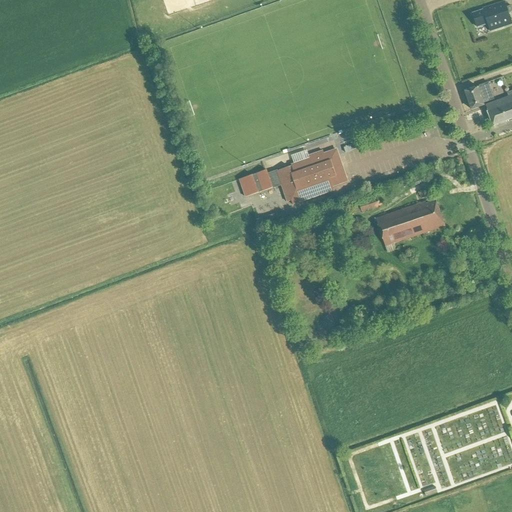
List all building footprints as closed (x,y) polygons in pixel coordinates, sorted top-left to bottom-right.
[(483,12),(473,15),(477,28),(487,25),(490,32),(511,24),(505,3),(483,10),(483,12)] [(479,87),(465,92),(472,110),(484,106),(483,104),(489,102),(483,86),(479,87)] [(511,91),(507,93),(508,98),(486,106),(488,113),(487,113),(493,127),(511,119),(511,91)] [(332,187),(347,182),(337,151),(324,155),(323,151),(309,157),(310,161),(302,164),(269,175),(268,171),(241,181),(247,198),(282,185),(288,202),(292,201),(293,205),(334,191),(332,187)] [(413,186),(421,183),(418,177),(411,180),(413,186)] [(362,215),(385,207),(383,201),(378,203),(376,197),(349,206),(352,215),(361,212),(362,215)] [(445,227),(436,201),(425,205),(425,202),(375,219),(387,254),(394,252),(391,245),(445,227)] [(283,212),(261,219),(259,215),(255,217),(258,225),(284,216),(283,212)] [(431,292),(424,284),(418,289),(426,297),(431,292)] [(423,492),(425,497),(437,493),(435,487),(423,492)]
